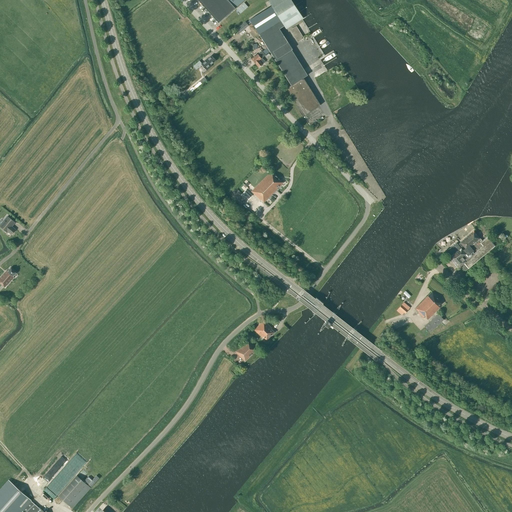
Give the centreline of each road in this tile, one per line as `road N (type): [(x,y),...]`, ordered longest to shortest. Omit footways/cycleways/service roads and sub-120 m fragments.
road 1 (unclassified): [(89,511),(170,430),(234,334),(260,313),(300,303),(367,209),(364,194),(181,0)]
road 2 (secondary): [(511,438),(422,387),(220,226),(140,112),(103,0)]
road 3 (unclassified): [(120,121),(84,0)]
